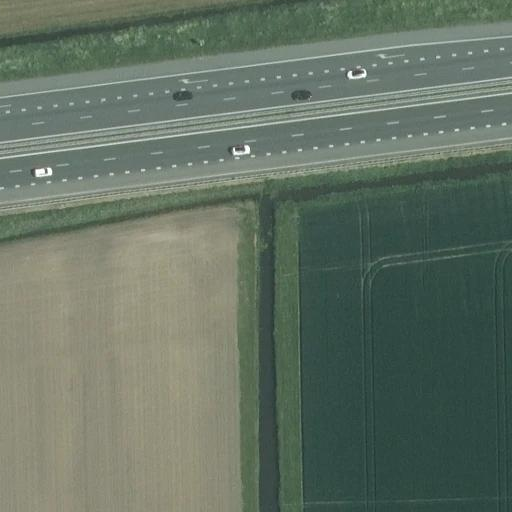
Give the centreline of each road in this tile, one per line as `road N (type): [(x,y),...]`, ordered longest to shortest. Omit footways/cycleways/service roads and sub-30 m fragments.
road 1 (motorway): [(0,172),(511,107)]
road 2 (motorway): [(511,62),(0,127)]
